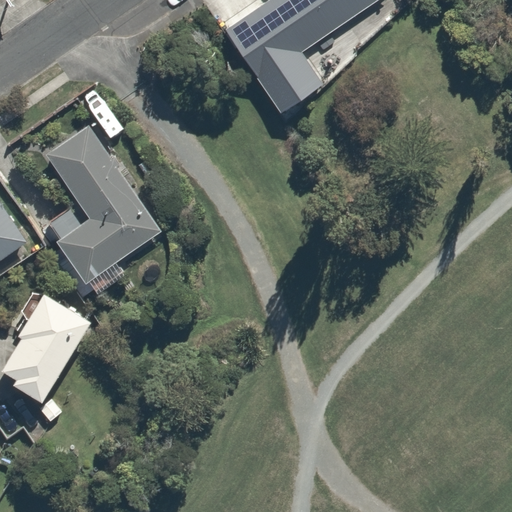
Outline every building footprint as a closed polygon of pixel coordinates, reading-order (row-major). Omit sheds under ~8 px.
[(399,0),(274,0),(230,32),(283,112),(407,11),(399,0)] [(103,219),(66,246),(96,286),(168,233),(90,126),(54,153),(103,219)] [(0,274),(41,247),(2,190),(0,191),(0,274)] [(56,298),(18,374),(62,396),(100,320),(56,298)] [(0,436),(0,465),(13,457),(0,436)]
